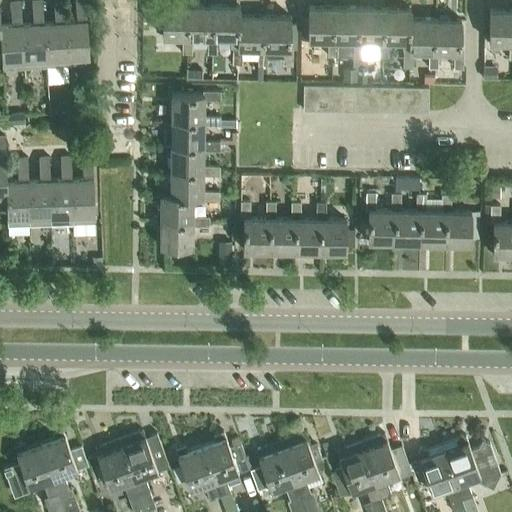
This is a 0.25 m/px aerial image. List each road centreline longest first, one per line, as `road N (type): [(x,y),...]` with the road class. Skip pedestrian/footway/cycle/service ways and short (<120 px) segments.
road 1 (tertiary): [(0,352),(511,360)]
road 2 (tertiary): [(511,326),(0,319)]
road 3 (residential): [(103,0),(105,147)]
road 4 (residential): [(471,134),(474,0)]
